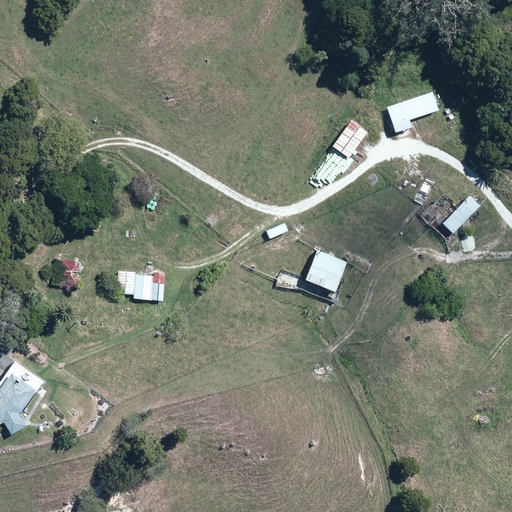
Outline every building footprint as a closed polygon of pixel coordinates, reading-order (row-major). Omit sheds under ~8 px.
[(435,94),(386,107),(393,133),(412,128),(410,120),(440,112),(435,94)] [(351,120),(333,148),(317,169),(332,180),(367,132),(351,120)] [(440,223),(451,233),(478,206),(467,195),(440,223)] [(346,258),(315,247),(303,279),(334,290),(346,258)] [(83,260),(57,258),(55,286),(80,288),(83,260)] [(166,274),(117,272),(116,293),(134,294),(134,299),(165,300),(166,274)] [(0,421),(2,421),(10,433),(25,423),(20,414),(44,381),(13,360),(12,361),(12,362),(11,363),(10,364),(10,366),(9,367),(8,368),(7,369),(7,370),(6,372),(5,373),(4,374),(4,375),(3,376),(2,377),(1,378),(0,380),(0,379),(0,421)]
